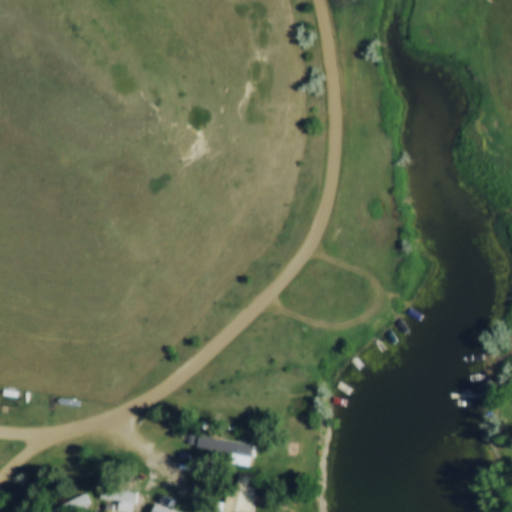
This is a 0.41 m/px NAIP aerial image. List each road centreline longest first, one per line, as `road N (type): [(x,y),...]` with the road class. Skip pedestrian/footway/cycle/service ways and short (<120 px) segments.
road 1 (residential): [(325,0),(340,125),(334,199),(316,243),(233,337),(140,405),(64,432),(0,434)]
road 2 (track): [(316,243),(367,270),(374,282),(357,315),(331,330),(271,298)]
